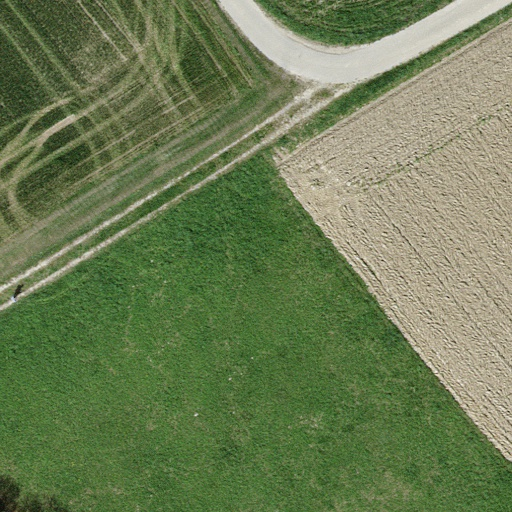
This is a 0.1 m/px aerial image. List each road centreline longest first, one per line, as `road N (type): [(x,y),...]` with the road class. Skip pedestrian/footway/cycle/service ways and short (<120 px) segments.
road 1 (track): [(351,66),(213,164),(0,296)]
road 2 (track): [(486,0),(400,47),(332,67),(295,56),(234,0)]
